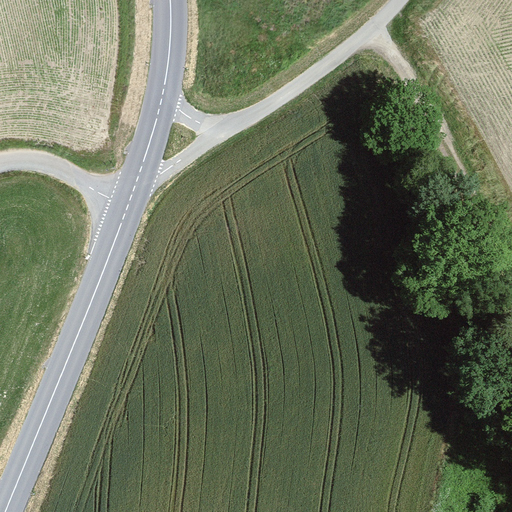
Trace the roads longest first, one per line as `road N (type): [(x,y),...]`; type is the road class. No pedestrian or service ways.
road 1 (secondary): [(168,0),(161,99),(133,191),(5,511)]
road 2 (track): [(404,0),(364,45),(287,100),(133,191)]
road 3 (track): [(372,37),(511,248)]
